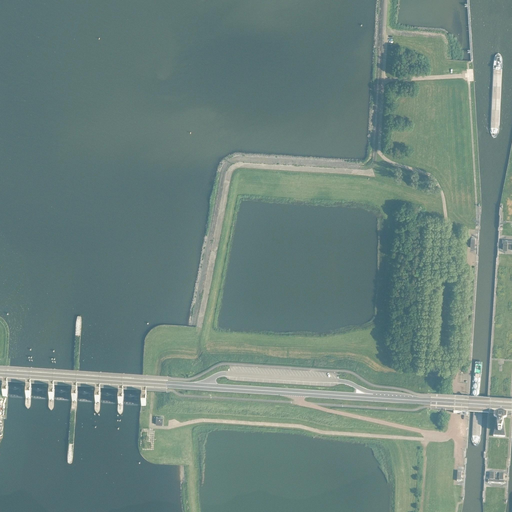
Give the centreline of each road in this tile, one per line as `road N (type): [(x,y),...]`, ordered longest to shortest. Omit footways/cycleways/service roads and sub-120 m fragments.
road 1 (primary): [(211,390),(0,377)]
road 2 (primary): [(376,401),(211,390)]
road 3 (primary): [(511,410),(376,401)]
